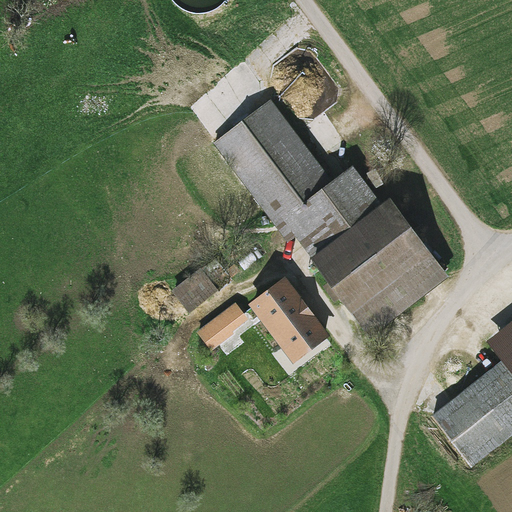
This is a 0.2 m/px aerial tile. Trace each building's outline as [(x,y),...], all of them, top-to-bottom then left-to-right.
[(213,10),(224,0),(173,0),(177,5),(194,13),(213,10)] [(268,101),(215,141),(278,225),(285,220),(370,334),(421,296),(417,289),(439,272),(390,205),(382,211),(349,168),(330,183),(268,101)] [(174,292),(189,311),(217,289),(218,291),(231,280),(215,259),(174,292)] [(294,358),(324,334),(284,282),(254,305),(294,358)] [(511,334),(495,348),(511,368),(511,334)] [(470,465),(511,432),(511,370),(504,361),(433,417),(470,465)]
